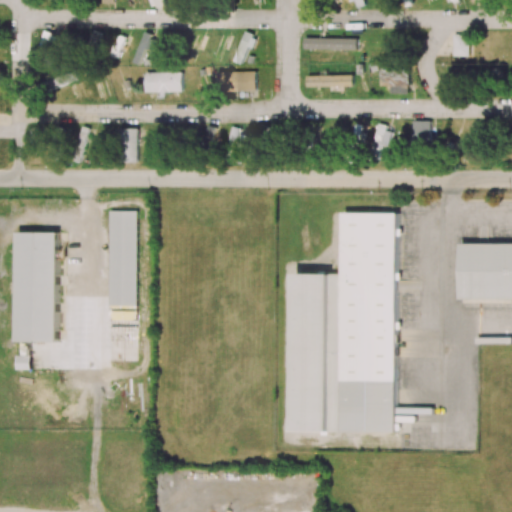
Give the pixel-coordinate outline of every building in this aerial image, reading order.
[(164,5),(162,0),(149,0),(151,8),(164,5)] [(354,0),(357,8),(365,5),(363,0),(354,0)] [(104,33),(94,29),(89,42),(99,46),(104,33)] [(55,35),(46,31),(33,60),(42,64),(55,35)] [(234,61),(242,64),(248,46),(253,48),(257,36),(244,32),(234,61)] [(137,56),(143,58),(146,49),(152,51),(157,37),(145,33),(137,56)] [(470,34),(454,34),(454,56),(469,56),(470,34)] [(111,53),(118,56),(126,38),(119,35),(111,53)] [(305,48),(358,50),(358,38),(305,37),(305,48)] [(390,85),(390,93),(410,93),(410,69),(381,68),(381,85),(390,85)] [(79,80),(75,70),(37,84),(40,94),(79,80)] [(256,70),(217,72),(218,91),(257,90),(256,70)] [(183,91),(183,71),(146,72),(146,92),(183,91)] [(307,75),(308,87),(353,86),(353,74),(307,75)] [(431,121),(411,120),(411,143),(430,143),(431,121)] [(476,162),(482,124),(473,122),(467,161),(476,162)] [(379,125),(374,144),(388,148),(393,129),(379,125)] [(138,128),(124,128),(124,162),(138,162),(138,128)] [(244,148),(246,131),(232,129),(229,146),(244,148)] [(139,211),(111,210),(109,360),(137,361),(139,211)] [(398,431),(400,213),(344,213),(344,274),(296,273),(295,431),(331,431),(333,282),(344,282),(342,431),(398,431)] [(60,232),(18,232),(18,341),(59,341),(60,232)] [(511,243),(462,243),(462,299),(511,299),(511,243)]
